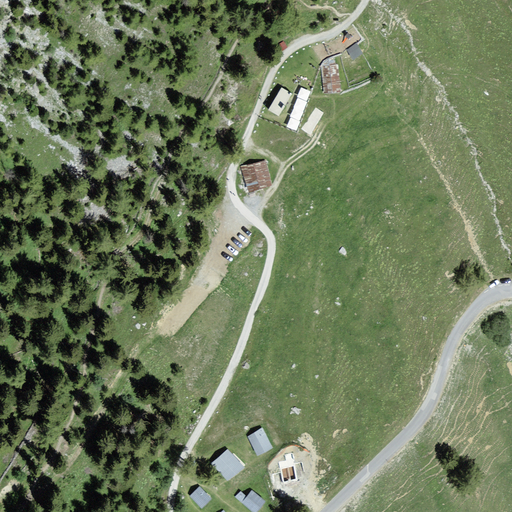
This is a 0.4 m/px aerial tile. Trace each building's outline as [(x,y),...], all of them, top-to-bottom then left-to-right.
[(358,41),(348,47),(354,56),(363,50),(358,41)] [(337,64),(321,66),(323,94),(340,93),(337,64)] [(302,85),(287,124),(297,128),(311,89),(302,85)] [(292,94),(281,88),(268,110),(279,116),(292,94)] [(265,160),(241,166),(247,192),(272,186),(265,160)] [(261,428),(247,436),(258,456),(272,448),(261,428)] [(228,449),(211,463),(228,482),(244,467),(228,449)] [(200,486),(189,497),(201,510),(212,500),(200,486)] [(235,497),(252,511),(256,511),(265,502),(252,490),(246,496),(240,491),(235,497)]
